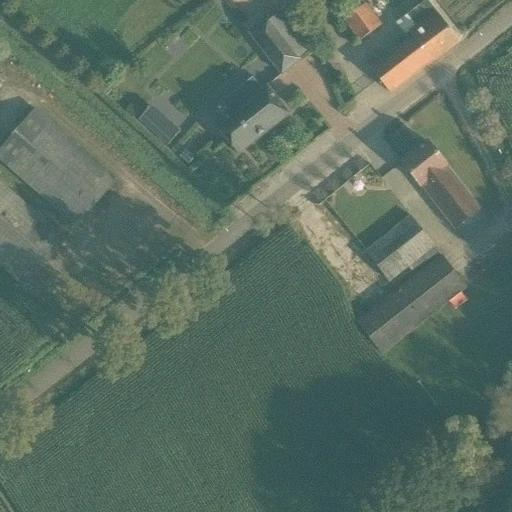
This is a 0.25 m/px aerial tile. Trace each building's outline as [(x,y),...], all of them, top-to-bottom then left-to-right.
[(379,60),(369,67),(389,93),(458,41),(427,0),(395,24),(404,36),(409,33),(414,39),(382,64),(379,60)] [(343,21),(359,43),(381,26),(365,5),(343,21)] [(267,19),(249,33),(268,58),(281,75),(300,60),(297,57),(314,43),(286,7),(269,21),(267,19)] [(235,112),(225,99),(208,113),(218,125),(216,127),(238,155),(289,115),(267,87),(235,112)] [(153,105),(139,120),(167,146),(181,131),(153,105)] [(116,180),(35,111),(0,153),(0,161),(76,226),(116,180)] [(478,210),(445,168),(447,167),(428,143),(402,163),(454,229),(455,228),(465,240),(487,223),(478,210)] [(0,265),(24,286),(64,240),(0,184),(0,265)] [(439,253),(411,217),(365,253),(389,284),(409,268),(414,274),(439,253)] [(467,289),(441,256),(356,323),(382,356),(467,289)]
